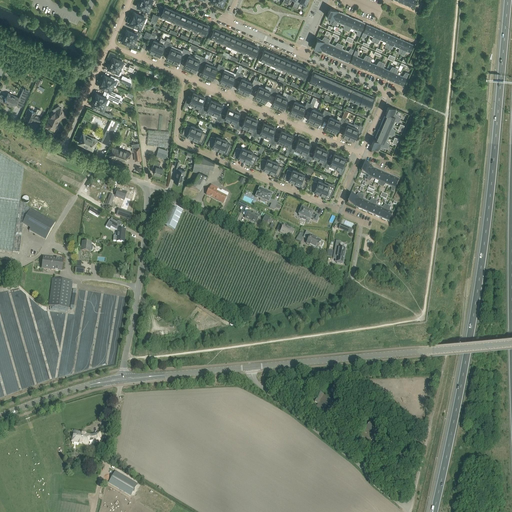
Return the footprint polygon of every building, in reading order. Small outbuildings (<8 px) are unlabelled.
[(294,0),(292,6),(298,8),(300,2),(305,4),(307,0),(294,0)] [(148,11),(150,5),(140,1),(139,3),(138,3),(136,6),(148,11)] [(166,20),(170,9),(164,7),(163,10),(162,10),(160,13),(159,16),(159,17),(166,20)] [(333,24),(338,12),(330,8),(326,17),(331,19),(330,23),(333,24)] [(171,22),(176,11),(170,9),(166,20),(171,22)] [(177,24),(181,14),(176,11),(171,22),(177,24)] [(134,12),(131,18),(142,23),(145,17),(146,15),(142,13),(141,15),(134,12)] [(341,24),(345,14),(341,12),(341,13),(338,12),(333,24),(335,25),(338,22),(341,24)] [(182,27),(187,16),(181,14),(177,24),(182,27)] [(346,30),(351,17),(348,16),(349,15),(345,14),(341,24),(344,25),(343,29),(346,30)] [(188,29),(192,19),(187,16),(182,27),(188,29)] [(354,29),(358,20),(354,18),(354,19),(351,17),(346,30),(349,31),(351,28),(354,29)] [(140,28),(142,23),(131,18),(129,24),(140,28)] [(193,32),(198,21),(192,19),(188,29),(193,32)] [(359,36),(365,23),(362,22),(362,21),(358,20),(354,29),(357,31),(356,34),(359,36)] [(199,34),(203,23),(198,21),(193,32),(199,34)] [(205,37),(208,30),(207,30),(209,26),(203,23),(199,34),(205,37)] [(370,35),(373,27),(366,24),(361,37),(364,38),(367,34),(370,35)] [(374,42),(380,30),(373,27),(370,35),(373,36),(372,41),(374,42)] [(215,41),(220,31),(214,28),(212,32),(211,31),(208,38),(215,41)] [(135,40),(137,34),(126,30),(125,33),(126,34),(125,36),(135,40)] [(383,41),(386,33),(380,30),(374,42),(377,44),(380,40),(383,41)] [(221,44),(225,33),(220,31),(215,41),(221,44)] [(149,39),(148,41),(152,43),(148,51),(154,53),(154,54),(159,42),(153,40),(155,36),(156,33),(152,32),(151,34),(150,36),(149,39)] [(226,46),(231,35),(225,33),(221,44),(226,46)] [(388,48),(393,36),(386,33),(383,41),(386,42),(385,47),(388,48)] [(232,48),(236,38),(231,35),(226,46),(232,48)] [(132,46),(135,40),(125,36),(124,38),(123,37),(121,42),(124,44),(125,43),(132,46)] [(396,47),(400,38),(393,36),(388,48),(390,49),(393,45),(396,47)] [(321,50),(327,38),(324,37),(322,40),(317,38),(313,47),(321,50)] [(237,51),(242,40),(236,38),(232,48),(237,51)] [(328,54),(332,44),(329,43),(329,39),(327,38),(321,50),(324,51),(324,52),(328,54)] [(401,54),(406,41),(400,38),(396,47),(399,48),(398,53),(401,54)] [(243,53),(247,43),(242,40),(237,51),(243,53)] [(166,49),(169,42),(166,41),(164,45),(159,42),(154,54),(154,53),(160,56),(163,48),(166,49)] [(413,44),(406,41),(401,54),(404,55),(406,51),(410,52),(413,44)] [(170,50),(166,59),(172,61),(171,61),(171,62),(177,48),(172,46),(173,44),(169,42),(166,49),(170,50)] [(334,56),(340,43),(337,42),(335,45),(332,44),(328,54),(331,55),(332,55),(334,56)] [(248,55),(253,45),(247,43),(243,53),(248,55)] [(341,60),(345,50),(342,48),(343,45),(340,43),(334,56),(337,57),(337,58),(341,60)] [(255,58),(258,52),(257,51),(258,47),(253,45),(248,55),(255,58)] [(177,48),(171,62),(172,62),(172,61),(177,63),(181,55),(184,57),(187,50),(184,48),(183,51),(177,48)] [(348,62),(353,49),(350,48),(348,51),(345,50),(341,60),(345,61),(345,60),(348,62)] [(189,69),(194,57),(194,58),(189,55),(190,51),(187,50),(184,57),(187,58),(184,66),(189,69)] [(265,63),(269,52),(264,50),(262,54),(261,53),(258,60),(265,63)] [(357,66),(360,57),(357,56),(358,51),(355,50),(350,63),(357,66)] [(270,65),(275,55),(269,52),(265,63),(270,65)] [(276,67),(280,57),(275,55),(270,65),(276,67)] [(363,68),(369,56),(366,55),(363,59),(360,57),(357,66),(363,68)] [(112,56),(110,60),(111,61),(110,63),(120,67),(132,72),(135,74),(137,71),(133,69),(134,67),(134,66),(130,64),(128,67),(125,66),(125,64),(126,63),(123,61),(115,58),(116,57),(112,56)] [(202,64),(205,58),(201,56),(199,60),(194,58),(194,57),(189,69),(195,71),(199,63),(202,64)] [(370,71),(373,63),(370,62),(371,57),(369,56),(363,68),(370,71)] [(281,70),(286,59),(280,57),(276,67),(281,70)] [(205,66),(201,74),(207,76),(207,77),(212,65),(213,63),(207,61),(208,59),(205,58),(202,64),(205,66)] [(287,72),(291,62),(286,59),(281,70),(287,72)] [(376,74),(382,62),(379,60),(376,64),(373,63),(370,71),(376,74)] [(292,75),(297,64),(291,62),(287,72),(292,75)] [(383,77),(386,69),(384,68),(385,63),(382,62),(376,74),(383,77)] [(118,73),(120,67),(110,63),(109,65),(108,64),(107,68),(118,73)] [(216,71),(219,72),(222,65),(219,64),(217,68),(212,65),(207,77),(207,76),(213,79),(216,71)] [(298,77),(302,67),(297,64),(292,75),(298,77)] [(222,73),(219,81),(224,84),(230,71),(225,69),(226,67),(222,65),(219,72),(222,73)] [(390,80),(395,67),(392,66),(389,70),(386,69),(383,77),(390,80)] [(305,80),(308,73),(307,73),(308,69),(302,67),(298,77),(305,80)] [(396,83),(400,75),(397,73),(398,69),(395,67),(390,80),(396,83)] [(230,71),(224,84),(225,85),(225,84),(230,86),(234,78),(237,80),(240,73),(236,71),(235,74),(230,71)] [(315,84),(319,74),(313,71),(312,75),(311,75),(308,81),(315,84)] [(403,76),(400,75),(396,83),(403,86),(408,73),(405,72),(403,76)] [(242,92),(247,80),(247,81),(242,78),(243,74),(240,73),(237,80),(240,81),(236,89),(242,92)] [(320,87),(325,76),(319,74),(315,84),(320,87)] [(104,75),(101,81),(112,85),(116,87),(119,79),(111,76),(110,78),(104,75)] [(326,89),(330,79),(325,76),(320,87),(326,89)] [(254,87),(257,80),(254,79),(252,83),(247,81),(247,80),(242,92),(248,94),(251,86),(254,87)] [(331,91),(336,81),(330,79),(326,89),(331,91)] [(260,100),(265,88),(264,88),(259,86),(261,82),(257,80),(254,87),(258,89),(254,97),(260,99),(259,100),(260,100)] [(101,81),(99,86),(106,89),(104,93),(114,97),(120,99),(122,100),(123,98),(121,97),(116,95),(116,94),(110,91),(112,85),(101,81)] [(337,94),(341,83),(336,81),(331,91),(337,94)] [(342,96),(347,86),(341,83),(337,94),(342,96)] [(265,88),(260,100),(260,99),(265,102),(269,94),(272,95),(275,88),(272,87),(271,88),(266,86),(265,88)] [(348,99),(352,88),(347,86),(342,96),(348,99)] [(0,99),(8,103),(8,104),(11,105),(15,107),(16,105),(21,107),(22,106),(24,100),(29,91),(26,90),(26,89),(25,89),(23,88),(19,98),(12,95),(8,93),(6,98),(0,94),(0,93),(1,91),(0,89),(0,99)] [(277,107),(282,95),(282,96),(277,94),(279,90),(275,88),(272,95),(275,96),(272,104),(277,107)] [(353,101),(358,91),(352,88),(348,99),(353,101)] [(359,103),(363,93),(358,91),(353,101),(359,103)] [(194,106),(199,94),(199,95),(193,92),(190,100),(186,99),(184,106),(187,107),(189,103),(194,105),(194,106)] [(96,93),(94,97),(95,97),(94,99),(105,104),(107,99),(113,101),(113,100),(119,102),(122,103),(123,101),(122,100),(120,99),(114,97),(104,93),(103,96),(96,93)] [(364,106),(369,95),(363,93),(359,103),(364,106)] [(199,94),(194,106),(200,108),(198,112),(201,113),(204,107),(201,105),(205,97),(199,95),(199,94)] [(286,101),(290,103),(293,96),(289,94),(287,98),(282,96),(283,96),(282,95),(277,107),(277,108),(278,107),(283,109),(286,101)] [(374,98),(369,95),(364,106),(371,109),(374,102),(373,102),(374,98)] [(295,115),(300,103),(299,104),(294,101),(296,97),(293,96),(290,103),(293,104),(289,112),(295,114),(295,115)] [(93,101),(91,106),(94,107),(94,106),(102,110),(105,104),(94,99),(94,102),(93,101)] [(212,114),(217,102),(216,102),(211,100),(207,108),(204,107),(201,113),(205,115),(206,111),(212,113),(211,114),(212,114)] [(217,102),(212,114),(212,113),(217,116),(215,120),(219,121),(222,114),(219,113),(222,105),(217,102)] [(307,110),(310,103),(307,102),(305,106),(300,104),(300,103),(295,115),(301,117),(304,109),(307,110)] [(312,123),(318,111),(317,111),(312,109),(314,105),(310,103),(307,110),(310,112),(307,120),(312,122),(312,123)] [(397,110),(388,106),(385,113),(387,114),(386,116),(384,116),(381,124),(383,125),(381,130),(379,129),(375,137),(377,138),(376,140),(374,139),(371,146),(379,150),(381,147),(387,148),(390,143),(387,141),(388,138),(389,135),(393,135),(395,130),(392,128),(394,125),(395,121),(399,122),(401,117),(395,113),(397,110)] [(229,121),(234,109),(234,110),(229,107),(225,116),(222,114),(219,121),(222,123),(224,119),(229,121)] [(25,118),(29,120),(30,119),(38,123),(42,116),(39,115),(41,110),(37,108),(36,112),(28,109),(26,113),(27,113),(25,118)] [(66,116),(61,108),(51,114),(45,127),(54,131),(59,120),(66,116)] [(235,110),(234,109),(229,121),(230,121),(235,123),(233,127),(236,129),(239,122),(236,121),(240,112),(234,110),(235,110)] [(322,116),(325,118),(328,111),(324,110),(323,114),(317,111),(318,111),(312,123),(313,123),(313,122),(318,125),(322,116)] [(330,130),(335,118),(335,119),(330,117),(331,113),(328,111),(325,118),(328,119),(325,127),(330,130)] [(247,129),(252,117),(252,118),(246,115),(243,123),(239,122),(236,129),(240,130),(242,126),(247,128),(247,129)] [(252,117),(247,129),(252,131),(251,135),(254,136),(257,130),(254,128),(257,120),(252,118),(252,117)] [(339,124),(343,125),(345,119),(342,117),(340,121),(335,119),(335,118),(330,130),(336,132),(339,124)] [(348,138),(354,124),(348,122),(349,120),(345,119),(343,125),(346,127),(342,135),(348,137),(347,138),(348,138)] [(264,137),(270,125),(269,125),(264,123),(260,131),(257,130),(254,136),(258,138),(259,134),(264,136),(264,137)] [(357,132),(360,133),(363,126),(360,125),(359,125),(354,123),(354,124),(348,138),(353,140),(357,132)] [(192,138),(197,127),(196,127),(191,125),(190,127),(186,125),(182,134),(187,136),(192,138)] [(272,136),(275,128),(270,125),(264,137),(265,137),(265,136),(270,138),(268,142),(272,144),(275,137),(272,136)] [(197,127),(192,138),(197,140),(197,141),(202,143),(206,134),(201,132),(202,130),(197,128),(197,127)] [(148,130),(147,145),(168,147),(169,132),(148,130)] [(282,144),(287,132),(287,133),(281,130),(278,139),(275,137),(272,144),(275,146),(277,141),(282,144)] [(92,149),(97,139),(93,137),(94,135),(88,132),(87,134),(83,132),(78,142),(92,149)] [(287,132),(282,144),(288,146),(286,150),(289,152),(292,145),(289,144),(293,135),(287,133),(287,132)] [(107,144),(110,139),(112,141),(113,138),(106,135),(103,142),(107,144)] [(217,149),(222,138),(216,136),(215,138),(211,136),(207,145),(212,147),(217,149)] [(222,138),(217,149),(217,150),(218,149),(222,151),(222,152),(227,154),(231,145),(227,143),(228,141),(222,139),(222,138)] [(300,152),(305,140),(304,140),(299,138),(295,146),(292,145),(289,152),(293,153),(295,149),(300,151),(299,152),(300,152)] [(300,152),(299,154),(304,156),(303,158),(307,159),(310,153),(307,151),(310,143),(305,141),(305,140),(300,152)] [(317,160),(322,148),(317,146),(313,154),(310,153),(307,159),(310,161),(312,157),(317,159),(317,160)] [(113,147),(109,156),(117,158),(116,159),(127,163),(131,153),(119,149),(113,147)] [(243,160),(248,149),(247,149),(247,150),(242,147),(241,149),(237,147),(233,156),(238,158),(243,160),(242,160),(243,160)] [(323,148),(322,148),(317,160),(318,159),(323,161),(321,165),(325,167),(328,160),(324,159),(328,151),(322,148),(323,148)] [(248,149),(243,160),(243,161),(243,160),(248,162),(248,163),(253,165),(257,156),(252,154),(253,152),(248,150),(248,149)] [(334,169),(340,155),(340,156),(334,153),(331,162),(328,160),(325,167),(328,168),(329,166),(334,169)] [(0,250),(19,253),(23,225),(22,224),(31,209),(20,202),(24,169),(0,154),(0,250)] [(340,155),(334,169),(340,171),(339,173),(342,175),(345,168),(342,166),(345,158),(340,156),(340,155)] [(214,170),(214,163),(204,157),(195,156),(193,171),(199,172),(199,171),(209,174),(210,169),(214,170)] [(268,172),(273,160),(273,161),(267,158),(266,160),(262,158),(258,167),(263,169),(268,171),(268,172)] [(159,162),(155,160),(152,169),(155,170),(154,173),(160,175),(162,168),(158,167),(159,162)] [(273,160),(268,172),(269,171),(273,173),(273,174),(278,176),(282,167),(278,165),(278,163),(273,161),(273,160)] [(367,181),(372,168),(364,165),(360,174),(365,176),(364,180),(367,181)] [(308,166),(305,172),(311,175),(314,169),(308,166)] [(185,171),(177,168),(173,181),(181,183),(185,171)] [(375,180),(379,171),(376,169),(375,170),(372,168),(367,181),(370,182),(372,179),(375,180)] [(294,183),(299,171),(298,171),(298,172),(293,169),(292,171),(287,169),(284,178),(289,180),(294,182),(293,183),(294,183)] [(299,171),(294,183),(294,182),(299,184),(299,185),(304,187),(308,178),(303,176),(304,174),(299,172),(299,171)] [(386,174),(385,174),(383,173),(383,172),(379,171),(375,180),(378,182),(377,185),(380,187),(386,174)] [(208,176),(199,172),(191,188),(200,192),(208,176)] [(392,177),(389,176),(390,175),(386,173),(385,174),(386,174),(380,187),(383,188),(385,185),(388,186),(392,177)] [(394,192),(399,180),(396,179),(396,178),(392,176),(392,177),(388,186),(391,187),(391,191),(394,192)] [(319,194),(324,182),(324,183),(318,180),(317,182),(313,180),(309,189),(314,192),(314,191),(319,193),(319,194)] [(324,182),(319,194),(319,193),(324,195),(324,196),(329,198),(333,189),(329,187),(329,185),(324,183),(324,182)] [(211,185),(206,195),(223,204),(227,197),(228,194),(222,190),(220,194),(217,192),(219,189),(218,188),(211,185)] [(118,190),(115,198),(123,201),(121,208),(127,210),(130,199),(125,198),(127,193),(118,190)] [(272,195),(259,190),(256,197),(260,199),(260,201),(263,203),(264,201),(268,203),(269,202),(272,204),(270,208),(274,210),(277,203),(270,200),(272,195)] [(356,207),(361,194),(358,193),(356,196),(352,194),(348,203),(356,207)] [(362,211),(366,201),(363,199),(364,196),(361,194),(356,207),(358,208),(358,209),(362,211)] [(114,196),(110,195),(106,205),(111,207),(114,196)] [(369,213),(374,200),(372,199),(369,202),(366,201),(362,211),(366,212),(366,211),(369,213)] [(375,215),(379,206),(376,205),(377,201),(374,200),(369,213),(368,213),(372,215),(373,214),(375,215)] [(382,218),(388,206),(385,205),(383,208),(379,206),(375,215),(375,216),(379,218),(379,217),(382,218)] [(389,221),(393,212),(390,211),(390,207),(388,206),(382,218),(382,219),(386,221),(386,220),(389,221)] [(175,230),(183,212),(171,207),(163,226),(175,230)] [(313,220),(317,222),(319,216),(315,215),(315,216),(312,215),(313,213),(302,208),(298,215),(302,217),(301,219),(305,221),(306,219),(310,220),(311,218),(313,219),(313,220)] [(55,223),(31,209),(22,224),(23,225),(30,229),(29,231),(45,240),(55,223)] [(256,224),(259,216),(246,209),(243,215),(246,216),(245,218),(256,224)] [(131,214),(119,210),(117,215),(129,220),(131,214)] [(121,230),(121,228),(119,227),(116,225),(118,222),(111,218),(110,221),(109,221),(106,227),(110,229),(111,227),(117,231),(117,237),(114,236),(113,241),(124,242),(125,230),(121,230)] [(280,224),(276,230),(280,232),(280,233),(291,238),(294,231),(280,224)] [(311,236),(312,234),(306,232),(303,237),(308,240),(306,244),(321,251),(322,248),(321,248),(324,242),(311,236)] [(343,263),(345,249),(339,248),(340,242),(336,241),(333,259),(334,258),(336,258),(336,262),(337,262),(337,263),(341,264),(342,263),(343,263)] [(79,246),(77,261),(80,261),(81,251),(90,252),(90,251),(92,251),(93,249),(93,247),(93,246),(91,245),(91,243),(82,242),(82,246),(79,246)] [(51,269),(51,270),(61,271),(63,259),(53,258),(52,260),(43,258),(42,267),(51,269)] [(69,308),(72,281),(52,279),(49,305),(69,308)] [(339,397),(342,393),(334,387),(331,391),(339,397)] [(336,412),(340,406),(321,393),(315,402),(318,404),(313,412),(319,416),(326,405),(336,412)] [(386,407),(385,409),(392,412),(392,411),(395,408),(388,404),(386,407)] [(358,454),(361,450),(360,449),(362,446),(363,446),(368,438),(371,434),(374,437),(381,428),(372,420),(365,429),(366,430),(363,434),(361,432),(353,443),(355,444),(352,449),(358,454)] [(99,434),(93,436),(92,436),(90,436),(74,432),(73,437),(75,437),(74,441),(88,445),(88,442),(89,442),(94,441),(95,442),(101,441),(99,434),(100,434),(99,434)] [(138,484),(116,471),(109,483),(131,496),(138,484)]
